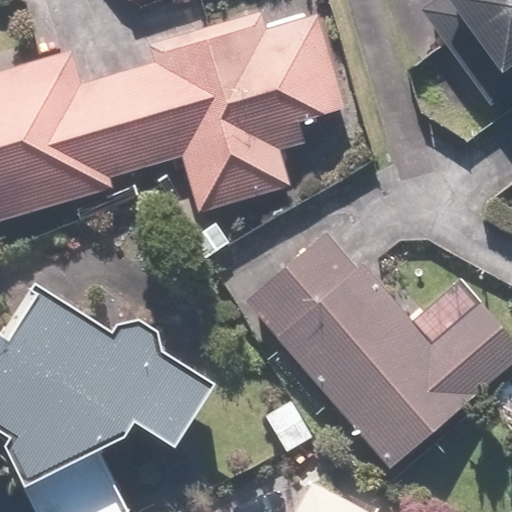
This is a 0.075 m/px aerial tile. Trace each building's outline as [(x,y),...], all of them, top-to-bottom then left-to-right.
[(511,0),(433,0),(419,11),(497,109),(511,97),(511,0)] [(0,225),(118,190),(113,175),(185,153),(204,217),(290,192),(277,149),(305,141),(298,119),(344,105),(318,17),(262,33),(256,13),(151,44),(157,63),(82,86),(70,47),(0,68),(0,225)] [(329,223),(238,298),(384,475),(511,369),(511,333),(459,270),(405,314),(329,223)] [(0,446),(14,455),(41,511),(123,511),(129,510),(97,445),(133,424),(179,451),(217,387),(46,285),(13,339),(0,330),(0,446)] [(348,498),(310,477),(291,511),(406,511),(408,510),(357,482),(348,498)]
